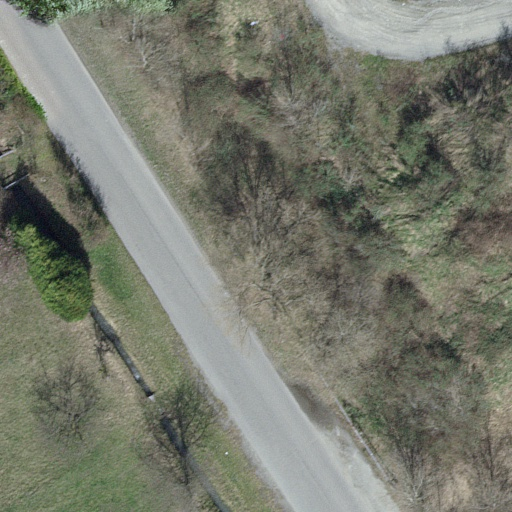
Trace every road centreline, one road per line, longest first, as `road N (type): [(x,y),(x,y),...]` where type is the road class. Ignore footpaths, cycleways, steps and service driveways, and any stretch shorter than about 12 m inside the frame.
road 1 (unclassified): [(6,0),(332,511)]
road 2 (track): [(351,0),(375,14),(441,24),(511,11)]
